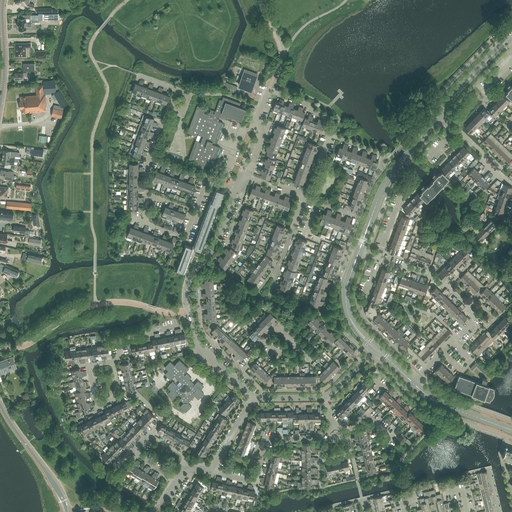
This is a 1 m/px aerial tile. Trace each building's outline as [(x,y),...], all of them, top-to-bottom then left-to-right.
[(15,0),(15,3),(33,9),(34,5),(29,3),(30,0),(15,0)] [(19,22),(17,22),(17,27),(19,27),(19,30),(26,30),(26,26),(27,26),(27,22),(26,22),(26,19),(31,19),(31,15),(24,15),(24,18),(18,18),(19,22)] [(21,56),(22,57),(26,57),(26,53),(25,53),(25,47),(25,44),(15,44),(16,56),(21,56)] [(35,71),(34,63),(23,64),(23,71),(35,71)] [(243,75),(239,85),(251,90),(255,80),(256,80),(258,75),(244,70),(242,75),(243,75)] [(55,80),(43,81),(44,92),(56,91),(55,80)] [(133,91),(137,93),(142,81),(140,80),(138,85),(135,84),(134,83),(131,92),(132,92),(133,91)] [(141,98),(142,95),(145,87),(142,86),(144,82),(142,81),(137,93),(136,96),(141,98)] [(142,95),(147,97),(151,85),(149,84),(148,88),(145,87),(142,95)] [(21,109),(22,113),(46,111),(45,106),(46,106),(45,94),(44,95),(43,85),(36,85),(36,95),(20,97),(21,101),(20,101),(20,105),(19,105),(19,108),(20,108),(20,109),(21,109)] [(151,85),(147,97),(146,100),(151,101),(152,99),(155,91),(152,90),(153,85),(151,85)] [(60,89),(56,92),(53,93),(61,107),(68,104),(60,89)] [(164,94),(161,102),(160,105),(165,107),(169,96),(170,96),(172,92),(170,91),(169,94),(167,95),(164,94)] [(156,103),(160,105),(161,102),(164,94),(159,93),(157,100),(156,103)] [(500,99),(506,105),(510,101),(504,95),(500,99)] [(241,103),(223,97),(222,100),(220,99),(215,111),(211,110),(209,115),(207,115),(212,103),(204,100),(201,107),(198,106),(187,133),(195,136),(197,131),(199,132),(198,134),(203,136),(201,143),(196,141),(189,159),(198,163),(197,166),(204,169),(205,165),(207,166),(209,161),(208,161),(209,159),(215,161),(220,147),(211,144),(212,142),(215,143),(223,123),(218,121),(219,119),(216,118),(217,116),(226,120),(228,116),(242,121),(246,109),(239,107),(241,103)] [(279,103),(276,102),(273,110),(278,111),(282,100),(280,99),(279,103)] [(500,99),(496,103),(502,109),(506,105),(500,99)] [(283,113),(287,115),(292,104),(289,103),(288,106),(286,105),(283,113)] [(492,107),(499,113),(502,109),(496,103),(492,107)] [(59,106),(50,107),(51,116),(60,115),(59,106)] [(292,117),(297,119),(301,107),(299,106),(298,110),(295,109),(292,117)] [(499,113),(492,107),(489,111),(495,117),(499,113)] [(480,113),(488,121),(490,119),(488,117),(490,115),(484,109),(480,113)] [(480,113),(476,116),(482,123),(484,120),(487,123),(488,121),(480,113)] [(152,123),(153,122),(154,119),(153,118),(153,117),(147,114),(146,116),(143,115),(141,120),(152,123)] [(302,126),(307,127),(311,116),(309,115),(308,119),(305,118),(302,126)] [(311,131),(312,129),(315,121),(312,120),(313,117),(311,116),(307,127),(306,129),(307,130),(307,131),(309,132),(310,132),(311,131)] [(476,116),(472,120),(481,129),(483,127),(480,125),(482,123),(476,116)] [(312,129),(316,131),(321,120),(318,119),(317,122),(315,121),(312,129)] [(140,124),(150,128),(151,125),(156,127),(157,128),(158,126),(156,125),(152,123),(141,120),(140,124)] [(481,129),(472,120),(468,124),(475,130),(477,128),(479,130),(481,129)] [(149,133),(149,131),(150,128),(140,124),(138,129),(149,133)] [(475,130),(468,124),(465,128),(471,134),(475,130)] [(275,127),(274,130),(284,133),(286,128),(277,125),(276,128),(275,127)] [(138,129),(136,134),(147,138),(148,135),(149,133),(138,129)] [(275,132),(274,135),(282,138),(284,133),(274,130),(273,132),(275,132)] [(483,142),(487,146),(495,137),(491,133),(483,142)] [(136,134),(134,139),(145,143),(146,141),(147,138),(136,134)] [(487,146),(491,149),(499,141),(495,137),(487,146)] [(134,139),(133,143),(143,147),(144,145),(145,143),(134,139)] [(271,142),(270,145),(279,148),(280,143),(270,139),(269,141),(271,142)] [(491,149),(495,153),(502,145),(499,141),(491,149)] [(309,142),(307,147),(317,151),(318,149),(316,148),(317,145),(309,142)] [(131,148),(134,149),(141,152),(142,150),(143,147),(133,143),(131,148)] [(341,157),(346,144),(344,143),(342,148),(339,147),(336,155),(341,157)] [(506,149),(502,145),(495,153),(498,157),(506,149)] [(346,159),(351,161),(356,148),(353,147),(352,152),(349,151),(346,159)] [(463,147),(459,151),(466,157),(470,153),(463,147)] [(134,149),(131,148),(129,153),(140,157),(141,152),(134,149)] [(277,152),(267,149),(266,151),(268,152),(267,154),(275,157),(277,152)] [(506,149),(498,157),(502,161),(510,152),(506,149)] [(3,150),(3,157),(18,159),(20,159),(20,156),(19,156),(19,153),(10,151),(3,150)] [(356,163),(360,164),(365,151),(363,150),(361,155),(359,154),(356,163)] [(456,155),(464,163),(466,161),(464,159),(466,157),(459,151),(456,155)] [(314,155),(305,152),(303,157),(313,161),(314,158),(313,158),(314,155)] [(511,154),(510,152),(502,161),(506,164),(511,158),(511,154)] [(368,158),(365,166),(370,168),(375,155),(373,154),(371,159),(368,158)] [(375,155),(370,168),(375,170),(378,161),(375,160),(377,156),(375,155)] [(464,163),(456,155),(452,159),(458,165),(460,162),(463,165),(464,163)] [(3,157),(2,163),(5,164),(11,164),(11,168),(17,169),(17,168),(21,169),(21,166),(17,166),(18,165),(14,165),(12,164),(13,161),(15,161),(18,161),(18,159),(3,157)] [(262,158),(262,160),(275,165),(276,160),(268,157),(267,159),(262,158)] [(452,159),(448,162),(457,171),(458,169),(456,167),(458,165),(452,159)] [(264,166),(273,170),(275,165),(262,160),(261,162),(265,164),(264,166)] [(309,167),(310,165),(302,162),(300,166),(310,170),(311,168),(309,167)] [(448,162),(444,166),(451,172),(453,170),(455,173),(457,171),(448,162)] [(441,171),(437,175),(445,183),(446,182),(449,178),(451,177),(449,175),(451,172),(444,166),(440,170),(441,171)] [(468,174),(472,178),(478,172),(474,168),(468,174)] [(0,176),(0,177),(12,179),(13,172),(1,170),(0,176)] [(271,174),(258,170),(257,172),(262,174),(261,176),(269,179),(271,174)] [(153,182),(158,184),(162,172),(160,171),(159,171),(159,172),(157,171),(153,182)] [(306,174),(298,171),(296,176),(306,180),(307,177),(306,177),(306,174)] [(162,186),(163,183),(166,175),(164,174),(164,173),(162,172),(158,184),(162,186)] [(163,183),(162,186),(167,187),(171,177),(172,175),(173,172),(171,172),(170,175),(169,175),(168,176),(166,175),(163,183)] [(472,178),(476,182),(482,176),(478,172),(472,178)] [(423,189),(423,190),(431,198),(430,198),(431,199),(435,195),(434,194),(442,186),(443,188),(447,183),(446,182),(445,183),(437,175),(437,176),(434,173),(432,176),(434,178),(432,180),(432,179),(427,185),(425,187),(423,185),(421,187),(423,189)] [(484,178),(482,176),(476,182),(480,186),(486,179),(489,176),(487,174),(484,178)] [(172,175),(171,177),(167,187),(172,189),(176,179),(174,178),(174,177),(174,176),(172,175)] [(306,180),(296,176),(294,181),(303,184),(304,181),(306,182),(306,180)] [(489,176),(486,179),(480,186),(484,190),(490,183),(487,181),(491,178),(489,176)] [(361,178),(360,177),(358,182),(367,186),(368,184),(367,183),(368,180),(361,178)] [(178,179),(176,179),(172,189),(177,191),(178,188),(181,179),(179,178),(178,178),(178,179)] [(183,190),(187,192),(191,182),(189,182),(188,182),(188,183),(185,182),(183,190)] [(252,188),(249,196),(254,197),(259,186),(256,185),(255,189),(252,188)] [(503,190),(511,193),(511,189),(511,187),(505,185),(503,190)] [(0,196),(7,197),(8,188),(0,186),(0,196)] [(356,187),(354,192),(364,196),(365,193),(363,193),(364,190),(356,187)] [(259,199),(264,201),(268,190),(266,189),(265,192),(262,191),(259,199)] [(500,189),(498,194),(501,195),(509,198),(511,193),(503,190),(500,189)] [(199,235),(195,246),(196,246),(195,249),(203,252),(204,248),(202,248),(218,205),(220,206),(220,205),(219,205),(224,193),(217,190),(215,194),(213,193),(209,202),(209,203),(210,202),(211,203),(209,207),(207,206),(206,209),(208,209),(207,214),(204,213),(203,216),(206,216),(202,225),(200,224),(199,227),(201,228),(200,232),(197,231),(196,234),(199,235)] [(414,197),(420,204),(423,201),(425,204),(430,198),(431,198),(423,190),(419,194),(418,193),(414,197)] [(269,203),(274,205),(278,193),(275,192),(274,196),(272,195),(269,203)] [(501,195),(499,200),(507,203),(509,198),(501,195)] [(278,206),(283,208),(287,197),(285,196),(284,199),(281,198),(278,206)] [(353,197),(351,202),(360,205),(361,203),(360,202),(360,200),(353,197)] [(414,197),(410,201),(419,210),(421,208),(418,206),(420,204),(414,197)] [(499,200),(497,205),(505,208),(507,203),(499,200)] [(6,208),(31,210),(32,203),(7,201),(6,208)] [(410,201),(407,205),(413,211),(415,209),(417,211),(419,210),(410,201)] [(170,209),(166,219),(171,221),(172,218),(175,210),(172,209),(174,205),(172,204),(171,207),(170,209)] [(413,211),(407,205),(403,209),(409,215),(413,211)] [(495,210),(503,213),(505,208),(497,205),(495,210)] [(161,217),(166,219),(170,209),(165,207),(161,217)] [(320,222),(325,224),(330,210),(328,210),(326,214),(323,213),(320,222)] [(503,213),(495,210),(493,216),(501,219),(503,213)] [(0,218),(2,219),(6,219),(5,220),(6,220),(6,219),(13,220),(13,213),(3,212),(3,211),(2,211),(2,212),(0,211),(0,218)] [(243,215),(242,217),(250,220),(252,215),(242,212),(241,214),(243,215)] [(330,225),(335,227),(339,214),(337,213),(335,218),(333,217),(330,225)] [(342,215),(339,214),(335,227),(334,229),(338,231),(339,229),(342,220),(340,219),(342,215)] [(402,216),(400,221),(408,224),(410,219),(402,216)] [(338,231),(343,233),(349,217),(347,217),(345,221),(342,220),(339,229),(338,231)] [(343,233),(348,235),(352,224),(350,223),(351,218),(349,217),(343,233)] [(491,219),(487,223),(493,229),(497,225),(491,219)] [(240,224),(239,227),(247,230),(248,225),(239,221),(238,224),(240,224)] [(398,226),(406,230),(408,224),(400,221),(398,226)] [(487,223),(483,227),(489,233),(493,229),(487,223)] [(277,225),(275,230),(285,233),(286,231),(284,230),(285,227),(277,225)] [(398,226),(396,232),(404,235),(406,230),(398,226)] [(128,235),(132,237),(135,229),(136,228),(134,227),(133,227),(133,228),(130,227),(128,235)] [(483,227),(479,231),(486,237),(489,233),(483,227)] [(142,240),(145,233),(145,231),(143,231),(143,232),(140,231),(137,239),(136,242),(141,244),(142,240)] [(236,234),(235,236),(243,239),(245,235),(235,231),(234,233),(236,234)] [(486,237),(479,231),(476,235),(482,241),(486,237)] [(394,237),(402,240),(404,235),(396,232),(394,237)] [(273,234),(272,239),(281,243),(282,240),(280,240),(281,237),(273,234)] [(169,242),(166,249),(165,252),(170,254),(173,247),(174,247),(177,238),(173,237),(171,242),(169,242)] [(392,242),(400,245),(402,245),(404,240),(402,240),(394,237),(392,242)] [(156,246),(161,248),(164,240),(165,238),(163,238),(162,238),(161,239),(159,238),(156,246)] [(296,240),(295,242),(305,246),(307,241),(299,238),(298,241),(296,240)] [(241,244),(232,241),(231,243),(233,243),(232,246),(239,249),(241,244)] [(303,251),(305,246),(295,242),(294,245),(296,245),(295,248),(303,251)] [(400,245),(392,242),(390,247),(399,250),(400,245)] [(270,244),(268,249),(278,252),(278,250),(277,249),(278,247),(270,244)] [(176,270),(184,273),(185,268),(188,269),(189,267),(186,266),(188,261),(190,262),(191,259),(189,259),(193,248),(186,245),(176,270)] [(334,246),(332,251),(342,254),(343,252),(341,251),(342,249),(334,246)] [(399,250),(390,247),(388,252),(397,255),(399,250)] [(408,258),(414,260),(418,249),(412,247),(408,258)] [(464,247),(460,251),(466,257),(470,253),(464,247)] [(226,248),(225,250),(234,257),(238,253),(231,248),(229,250),(226,248)] [(414,260),(419,262),(423,251),(418,249),(414,260)] [(226,254),(225,256),(231,261),(234,257),(225,250),(223,252),(226,254)] [(419,262),(424,264),(428,253),(423,251),(419,262)] [(460,251),(456,255),(463,261),(466,257),(460,251)] [(302,256),(292,252),(291,254),(292,255),(291,257),(300,260),(302,256)] [(42,256),(28,253),(27,259),(41,263),(42,256)] [(428,253),(424,264),(429,266),(433,255),(428,253)] [(266,255),(262,260),(271,266),(272,264),(271,263),(272,260),(266,255)] [(330,255),(328,260),(339,264),(339,262),(338,261),(339,258),(330,255)] [(456,255),(452,259),(459,265),(463,261),(456,255)] [(219,258),(228,265),(231,261),(225,256),(223,258),(220,256),(219,258)] [(228,265),(219,258),(217,260),(220,262),(218,264),(225,270),(228,265)] [(452,259),(449,263),(455,269),(459,265),(452,259)] [(262,260),(259,264),(266,269),(268,266),(269,268),(271,266),(262,260)] [(298,265),(288,261),(287,264),(289,264),(288,267),(296,270),(298,265)] [(0,270),(16,278),(19,271),(0,263),(0,270)] [(445,266),(451,272),(455,269),(449,263),(445,266)] [(259,264),(256,268),(264,274),(266,272),(264,271),(266,269),(259,264)] [(327,265),(325,270),(335,273),(336,271),(334,271),(335,268),(327,265)] [(445,266),(441,270),(447,276),(451,272),(445,266)] [(256,268),(253,272),(260,277),(262,275),(263,276),(264,274),(256,268)] [(294,277),(296,272),(287,269),(286,271),(285,271),(284,273),(294,277)] [(390,272),(384,269),(382,269),(380,274),(389,277),(390,272)] [(335,273),(325,270),(323,275),(332,278),(333,275),(334,276),(335,273)] [(447,276),(441,270),(437,274),(444,280),(447,276)] [(472,274),(468,271),(460,279),(464,283),(472,274)] [(253,272),(250,276),(258,282),(260,280),(258,279),(260,277),(253,272)] [(294,277),(284,273),(283,275),(285,276),(284,278),(292,282),(294,277)] [(387,282),(389,277),(380,274),(378,279),(387,282)] [(468,286),(476,278),(472,274),(464,283),(468,286)] [(319,275),(318,280),(331,285),(332,283),(327,281),(328,278),(319,275)] [(258,282),(250,276),(247,280),(254,285),(255,283),(257,284),(258,282)] [(399,284),(404,286),(407,278),(402,276),(399,284)] [(404,286),(409,288),(412,280),(407,278),(404,286)] [(468,286),(472,290),(480,282),(476,278),(468,286)] [(377,284),(385,287),(387,282),(378,279),(377,284)] [(412,280),(409,288),(408,291),(413,293),(414,290),(417,282),(412,280)] [(414,290),(419,292),(422,284),(417,282),(414,290)] [(478,296),(480,294),(480,293),(486,287),(489,284),(487,283),(484,286),(480,282),(472,290),(473,291),(472,292),(475,295),(476,293),(478,296)] [(290,286),(280,283),(279,285),(281,285),(280,288),(288,291),(290,286)] [(375,289),(383,292),(385,287),(377,284),(375,289)] [(422,284),(419,292),(424,294),(427,286),(422,284)] [(323,291),(324,288),(316,285),(314,290),(327,295),(328,292),(323,291)] [(430,293),(434,297),(440,291),(436,287),(430,293)] [(490,291),(486,287),(480,293),(480,294),(484,297),(490,291)] [(375,289),(373,294),(381,297),(383,292),(375,289)] [(440,291),(434,297),(437,301),(444,295),(440,291)] [(494,295),(490,291),(484,297),(488,301),(494,295)] [(312,294),(311,299),(324,304),(325,302),(320,300),(321,298),(312,294)] [(371,299),(379,302),(381,297),(373,294),(371,299)] [(437,301),(441,305),(447,299),(444,295),(437,301)] [(488,301),(492,305),(498,298),(494,295),(488,301)] [(492,305),(496,308),(502,302),(498,298),(492,305)] [(324,304),(311,299),(309,304),(317,307),(318,305),(323,306),(324,304)] [(379,302),(371,299),(369,305),(376,307),(377,308),(379,302)] [(441,305),(445,309),(451,302),(447,299),(441,305)] [(445,309),(449,312),(455,306),(451,302),(445,309)] [(496,308),(500,312),(506,306),(502,302),(496,308)] [(370,317),(373,319),(377,315),(377,314),(375,307),(376,307),(369,305),(368,308),(366,307),(365,309),(365,311),(366,316),(366,317),(369,319),(370,317)] [(451,318),(453,316),(459,310),(455,306),(449,312),(447,315),(451,318)] [(461,312),(463,309),(461,308),(459,310),(453,316),(457,320),(463,314),(461,312)] [(270,312),(267,316),(275,325),(277,323),(274,320),(276,318),(270,312)] [(377,315),(373,319),(372,320),(376,323),(385,315),(383,313),(381,316),(379,313),(377,315)] [(463,314),(457,320),(461,324),(467,318),(463,314)] [(387,316),(385,315),(376,323),(380,327),(386,321),(384,319),(387,316)] [(263,320),(269,326),(271,324),(274,326),(275,325),(267,316),(263,320)] [(311,326),(318,319),(316,317),(315,318),(313,316),(307,322),(311,326)] [(505,317),(501,321),(507,327),(511,323),(505,317)] [(311,326),(315,330),(321,324),(319,322),(320,320),(318,319),(311,326)] [(269,326),(263,320),(259,323),(268,332),(270,330),(267,328),(269,326)] [(380,327),(384,331),(393,322),(391,321),(389,323),(386,321),(380,327)] [(501,321),(497,325),(503,331),(507,327),(501,321)] [(384,331),(388,335),(394,328),(392,326),(394,324),(393,322),(384,331)] [(259,323),(256,327),(262,333),(264,331),(267,334),(268,332),(259,323)] [(315,330),(318,333),(325,326),(324,324),(322,325),(321,324),(315,330)] [(211,336),(213,337),(221,329),(217,325),(215,327),(211,331),(214,333),(211,336)] [(497,325),(493,329),(500,335),(503,331),(497,325)] [(318,333),(322,337),(328,331),(326,329),(327,327),(325,326),(318,333)] [(444,326),(440,330),(448,338),(452,334),(444,326)] [(256,327),(252,331),(261,339),(263,337),(260,335),(262,333),(256,327)] [(396,331),(394,328),(388,335),(392,339),(400,330),(399,328),(396,331)] [(180,329),(178,329),(181,343),(186,342),(185,334),(181,334),(180,329)] [(217,336),(219,338),(225,332),(221,329),(213,337),(214,339),(217,336)] [(493,329),(490,333),(496,339),(500,335),(493,329)] [(402,331),(400,330),(392,339),(396,342),(402,336),(400,334),(402,331)] [(437,334),(445,342),(448,338),(440,330),(437,334)] [(261,339),(252,331),(249,335),(255,340),(257,338),(259,341),(261,339)] [(322,337),(326,340),(333,333),(331,331),(330,333),(328,331),(322,337)] [(482,335),(481,337),(489,344),(494,340),(497,344),(499,342),(496,339),(490,333),(488,331),(485,333),(484,332),(482,335)] [(218,343),(220,345),(228,336),(225,332),(219,338),(221,340),(218,343)] [(333,333),(326,340),(329,344),(335,338),(333,336),(334,335),(333,333)] [(437,334),(433,338),(441,346),(445,342),(437,334)] [(224,344),(226,345),(232,339),(228,336),(220,345),(222,346),(224,344)] [(334,342),(337,346),(344,338),(343,337),(342,338),(339,336),(334,342)] [(404,338),(402,336),(396,342),(400,346),(408,337),(406,336),(404,338)] [(149,337),(146,338),(149,352),(155,351),(154,349),(153,342),(151,343),(150,342),(149,337)] [(400,346),(404,350),(410,344),(408,341),(410,339),(408,337),(400,346)] [(477,340),(486,348),(489,344),(481,337),(477,340)] [(337,346),(341,349),(347,343),(345,341),(346,340),(344,338),(337,346)] [(429,342),(437,350),(441,346),(433,338),(429,342)] [(226,350),(227,352),(236,343),(232,339),(226,345),(228,347),(226,350)] [(477,340),(474,344),(482,352),(486,348),(477,340)] [(429,342),(425,346),(433,354),(437,350),(429,342)] [(239,346),(236,343),(227,352),(229,353),(232,351),(234,353),(239,346)] [(341,349),(345,353),(352,346),(350,344),(349,345),(347,343),(341,349)] [(482,352),(474,344),(470,348),(478,356),(482,352)] [(233,357),(235,359),(243,350),(239,346),(234,353),(236,354),(233,357)] [(352,346),(345,353),(349,357),(354,351),(352,349),(354,347),(352,346)] [(425,346),(421,350),(430,358),(433,354),(425,346)] [(243,350),(235,359),(236,360),(239,358),(241,360),(247,354),(243,350)] [(430,358),(421,350),(418,354),(426,362),(430,358)] [(0,362),(0,369),(1,371),(6,370),(6,371),(16,367),(13,357),(2,360),(3,362),(0,362)] [(120,365),(122,370),(130,368),(132,368),(131,362),(130,362),(129,360),(122,361),(123,364),(120,365)] [(174,365),(170,361),(165,367),(168,371),(165,374),(171,380),(174,376),(182,383),(178,387),(173,381),(167,387),(171,391),(167,394),(173,400),(179,394),(182,397),(180,399),(184,403),(180,407),(186,412),(192,407),(188,403),(195,396),(198,400),(204,394),(200,390),(204,386),(198,381),(194,384),(189,379),(191,378),(187,374),(185,376),(183,374),(189,369),(180,360),(174,365)] [(333,361),(330,365),(337,372),(339,370),(337,369),(339,367),(333,361)] [(252,373),(259,366),(256,362),(250,368),(252,370),(251,371),(252,373)] [(474,364),(485,375),(487,376),(488,374),(476,362),(474,364)] [(442,383),(444,385),(453,376),(442,364),(432,374),(434,376),(437,373),(445,380),(442,383)] [(330,365),(326,368),(332,374),(334,372),(335,373),(337,372),(330,365)] [(255,374),(257,375),(263,369),(259,366),(252,373),(254,375),(255,374)] [(326,368),(322,372),(330,379),(331,377),(330,376),(332,374),(326,368)] [(258,379),(260,380),(267,373),(263,369),(257,375),(259,377),(258,379)] [(330,379),(322,372),(319,376),(321,378),(325,382),(327,380),(328,381),(330,379)] [(267,373),(260,380),(261,382),(263,381),(265,383),(268,379),(270,377),(267,373)] [(454,389),(490,402),(495,389),(459,375),(454,389)] [(366,382),(365,381),(363,383),(363,384),(362,386),(368,392),(372,388),(366,382)] [(74,392),(75,392),(77,392),(83,390),(83,391),(85,390),(85,388),(86,387),(85,384),(75,387),(73,387),(73,388),(74,392)] [(359,387),(357,389),(364,396),(368,392),(362,386),(360,388),(360,387),(359,387)] [(364,396),(357,389),(355,391),(355,392),(356,392),(354,394),(361,400),(364,396)] [(383,402),(389,395),(385,391),(381,396),(378,399),(379,400),(380,399),(383,402)] [(26,393),(21,396),(24,401),(29,398),(26,393)] [(234,394),(230,398),(236,404),(240,400),(234,394)] [(351,395),(349,397),(357,404),(361,400),(354,394),(353,396),(352,395),(351,395)] [(385,407),(393,399),(389,395),(383,402),(386,404),(384,406),(385,407)] [(228,396),(225,400),(226,401),(233,408),(236,404),(230,398),(228,396)] [(349,400),(347,402),(353,408),(353,407),(354,407),(356,405),(356,404),(357,404),(349,397),(348,398),(348,399),(349,400)] [(388,407),(391,409),(397,403),(393,399),(385,407),(387,408),(388,407)] [(122,401),(120,402),(120,404),(124,411),(129,409),(128,407),(131,406),(129,401),(126,402),(125,401),(124,402),(124,401),(122,401)] [(226,401),(223,405),(229,411),(233,408),(226,401)] [(347,402),(343,405),(349,411),(353,408),(347,402)] [(392,413),(393,414),(401,406),(397,403),(391,409),(393,412),(392,413)] [(115,406),(119,414),(124,411),(120,404),(115,406)] [(229,411),(223,405),(219,409),(225,415),(229,411)] [(339,409),(346,415),(347,417),(351,413),(349,411),(343,405),(339,409)] [(87,406),(79,408),(80,412),(75,413),(76,417),(81,415),(80,414),(88,412),(87,406)] [(111,408),(114,416),(119,414),(115,406),(111,408)] [(396,414),(398,417),(405,410),(401,406),(393,414),(394,415),(396,414)] [(110,419),(114,416),(111,408),(106,411),(107,413),(110,419)] [(143,413),(144,415),(151,421),(155,417),(147,409),(143,413)] [(335,413),(342,419),(343,421),(347,417),(346,415),(339,409),(337,412),(336,410),(334,412),(335,413)] [(400,423),(403,420),(409,414),(405,410),(398,417),(396,419),(400,423)] [(405,420),(408,423),(414,416),(410,412),(409,414),(403,420),(404,422),(405,420)] [(102,415),(106,423),(111,421),(110,419),(107,413),(102,415)] [(97,418),(101,425),(106,423),(102,415),(97,418)] [(141,419),(147,425),(149,423),(150,424),(152,422),(144,415),(141,419)] [(220,415),(217,420),(225,424),(228,420),(220,415)] [(409,427),(410,428),(418,420),(414,416),(408,423),(410,425),(409,427)] [(97,418),(92,420),(96,428),(101,425),(97,418)] [(137,423),(143,429),(147,425),(141,419),(137,423)] [(248,421),(246,426),(254,430),(257,431),(257,429),(257,427),(255,427),(256,424),(255,424),(256,421),(255,421),(252,419),(251,422),(248,421)] [(92,420),(87,422),(91,430),(96,428),(92,420)] [(217,420),(214,424),(222,429),(225,424),(217,420)] [(413,428),(416,430),(422,424),(418,420),(410,428),(412,429),(413,428)] [(87,422),(82,425),(86,433),(91,430),(87,422)] [(133,426),(139,433),(141,430),(143,432),(144,430),(143,429),(137,423),(133,426)] [(214,424),(212,429),(219,434),(222,429),(214,424)] [(422,424),(416,430),(418,433),(417,434),(418,435),(420,434),(426,428),(422,424)] [(86,433),(82,425),(77,427),(81,435),(86,433)] [(157,432),(162,435),(167,427),(162,425),(157,432)] [(133,426),(129,430),(136,436),(137,437),(138,436),(137,435),(139,433),(133,426)] [(246,426),(244,431),(252,435),(254,430),(246,426)] [(162,435),(167,438),(171,430),(167,427),(162,435)] [(212,429),(209,434),(216,438),(219,434),(212,429)] [(129,430),(126,434),(132,440),(136,436),(129,430)] [(167,438),(171,441),(176,433),(171,430),(167,438)] [(244,431),(242,436),(250,440),(252,435),(244,431)] [(171,441),(176,443),(181,436),(176,433),(171,441)] [(126,434),(122,438),(129,445),(131,443),(131,442),(130,442),(132,440),(126,434)] [(203,437),(206,438),(213,443),(216,438),(209,434),(208,435),(205,434),(203,437)] [(176,443),(181,446),(187,437),(184,435),(183,437),(181,436),(176,443)] [(242,436),(240,441),(251,446),(253,441),(250,440),(242,436)] [(187,437),(181,446),(186,449),(190,442),(188,440),(189,438),(187,437)] [(204,441),(203,443),(211,447),(213,443),(206,438),(203,437),(202,439),(204,441)] [(122,438),(118,442),(123,447),(124,448),(126,446),(126,447),(128,447),(129,445),(122,438)] [(117,440),(113,444),(120,452),(122,450),(121,449),(121,448),(123,447),(118,442),(117,440)] [(238,446),(246,450),(249,451),(251,446),(240,441),(238,446)] [(200,444),(199,446),(208,452),(211,447),(203,443),(202,445),(200,444)] [(113,444),(109,448),(115,454),(117,453),(118,453),(120,452),(113,444)] [(103,450),(105,452),(111,458),(115,454),(109,448),(107,446),(103,450)] [(208,452),(199,446),(197,449),(199,450),(197,452),(205,457),(208,452)] [(246,450),(238,446),(236,452),(244,455),(246,450)] [(505,449),(502,457),(511,460),(511,451),(507,449),(508,448),(507,447),(507,446),(506,446),(505,446),(505,447),(504,447),(505,448),(505,449)] [(111,458),(105,452),(101,456),(108,462),(111,458)] [(270,457),(269,460),(279,462),(281,463),(283,457),(272,455),(271,457),(270,457)] [(331,463),(329,464),(329,465),(329,466),(326,466),(328,475),(329,475),(329,477),(334,476),(334,473),(331,463)] [(126,471),(131,474),(136,465),(134,464),(134,465),(133,465),(131,464),(126,471)] [(131,474),(135,477),(140,469),(137,468),(138,466),(136,465),(131,474)] [(145,472),(140,469),(135,477),(140,480),(145,472)] [(147,472),(146,471),(145,472),(140,480),(139,482),(143,485),(144,484),(149,475),(147,473),(147,472)] [(476,474),(477,479),(488,477),(487,471),(476,474)] [(152,476),(149,475),(144,484),(148,487),(155,477),(153,475),(152,476)] [(157,478),(155,477),(148,487),(153,490),(159,481),(156,479),(157,478)] [(274,483),(264,481),(264,483),(264,484),(265,484),(264,487),(276,489),(277,484),(274,483)] [(197,483),(194,488),(201,492),(204,488),(197,483)] [(229,484),(227,483),(226,484),(223,484),(221,492),(221,495),(226,496),(227,494),(229,485),(229,484)] [(231,497),(237,499),(240,486),(237,486),(237,487),(234,486),(232,495),(231,497)] [(192,491),(191,492),(198,497),(201,492),(194,488),(193,487),(191,489),(192,490),(192,491)] [(250,490),(248,499),(256,501),(257,496),(254,495),(255,492),(250,490)] [(423,492),(424,498),(426,503),(431,502),(429,491),(423,492)] [(191,492),(188,497),(196,502),(198,497),(191,492)] [(188,497),(185,502),(193,506),(196,502),(188,497)] [(427,508),(426,503),(424,498),(419,499),(422,509),(427,508)] [(185,502),(183,506),(190,511),(193,506),(185,502)] [(448,503),(443,504),(437,505),(439,511),(449,508),(448,503)]
